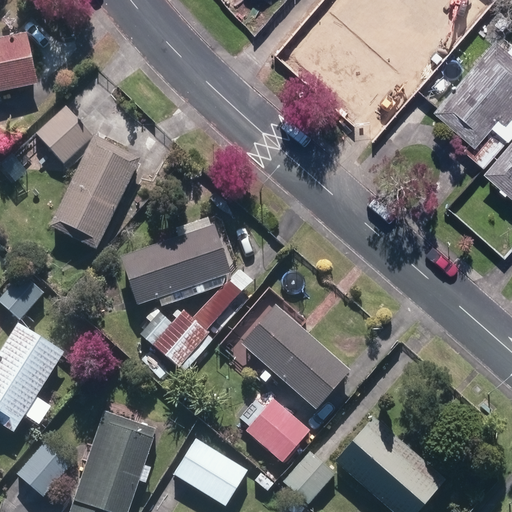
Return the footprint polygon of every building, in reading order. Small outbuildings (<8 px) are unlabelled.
[(365,65),(409,68),(414,0),(361,0),(360,23),(369,24),(365,65)] [(442,0),(431,15),(454,34),(481,0),(442,0)] [(0,38),(0,92),(34,86),(24,34),(0,38)] [(496,118),(511,131),(511,43),(511,42),(505,49),(492,39),(432,109),(473,145),(496,118)] [(34,134),(61,164),(91,137),(63,106),(34,134)] [(511,134),(480,172),(511,199),(511,134)] [(47,228),(94,251),(139,160),(91,137),(47,228)] [(118,259),(135,306),(227,275),(211,227),(118,259)] [(0,297),(0,304),(19,321),(42,294),(19,274),(0,297)] [(239,346),(313,411),(348,371),(273,306),(239,346)] [(179,367),(184,371),(212,339),(206,335),(208,333),(182,310),(151,346),(177,368),(179,367)] [(0,426),(11,434),(62,353),(16,324),(0,349),(0,426)] [(281,464),(308,431),(271,400),(244,433),(281,464)] [(67,511),(126,511),(154,430),(101,413),(67,511)] [(332,464),(388,511),(417,511),(444,481),(371,418),(332,464)] [(171,476),(224,508),(246,471),(194,439),(171,476)] [(15,474),(42,498),(70,466),(42,442),(15,474)] [(280,483),(306,505),(333,475),(308,452),(280,483)] [(252,481),(266,493),(273,485),(259,474),(252,481)]
